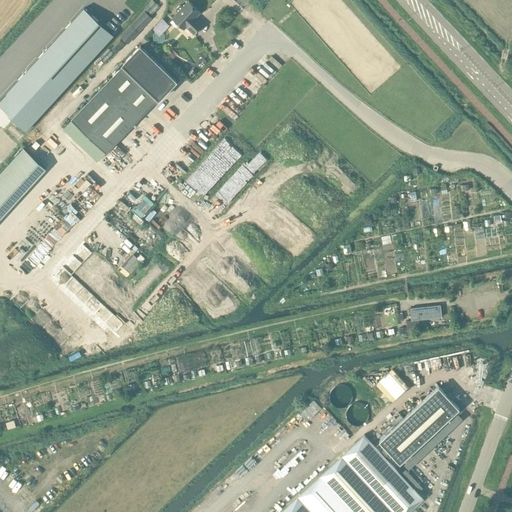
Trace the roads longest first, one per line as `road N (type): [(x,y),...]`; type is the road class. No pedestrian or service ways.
road 1 (tertiary): [(397,0),(511,122)]
road 2 (tertiary): [(511,98),(419,0)]
road 3 (residential): [(465,511),(510,388)]
